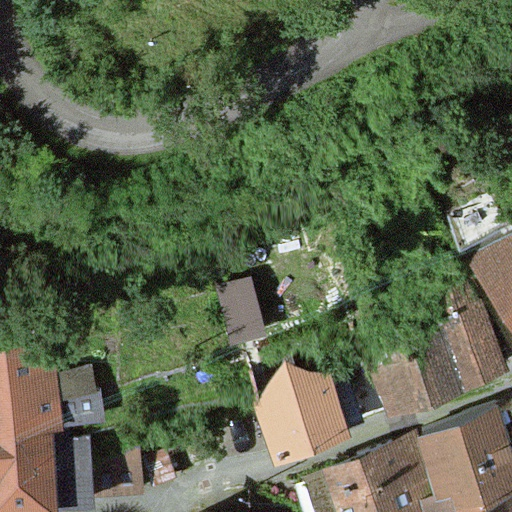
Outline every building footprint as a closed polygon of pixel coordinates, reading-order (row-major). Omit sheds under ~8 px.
[(511,233),(469,253),(511,309),(511,233)] [(360,322),(391,402),(506,357),(475,277),(360,322)] [(0,385),(1,385),(3,413),(0,413),(0,499),(72,494),(66,417),(76,416),(72,365),(69,330),(0,345),(0,385)] [(258,393),(277,446),(354,418),(335,367),(288,354),(258,393)] [(110,359),(72,365),(76,416),(66,417),(72,494),(110,491),(106,428),(84,430),(84,417),(120,413),(117,380),(112,381),(110,359)] [(511,474),(511,394),(430,425),(458,503),(511,474)] [(441,511),(458,503),(430,425),(338,458),(357,511),(391,511),(425,500),(429,511),(441,511)] [(108,445),(112,490),(159,485),(155,441),(108,445)] [(511,511),(511,474),(458,503),(441,511),(511,511)] [(236,511),(208,497),(199,511),(294,511),(291,510),(290,511),(236,511)]
